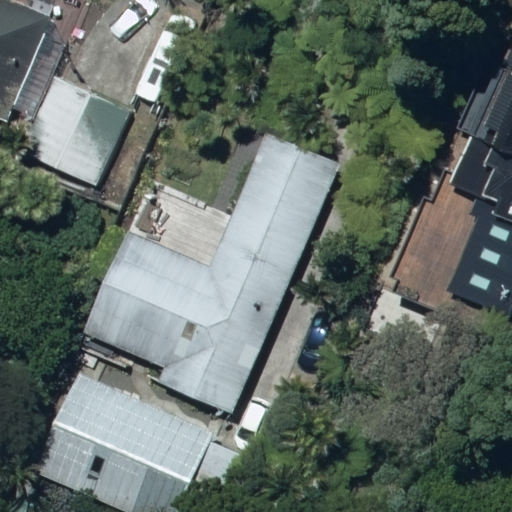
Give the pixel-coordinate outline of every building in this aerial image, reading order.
[(0,0),(0,123),(4,125),(48,21),(0,0)] [(505,320),(511,322),(511,48),(505,46),(443,189),(491,209),(450,303),(503,324),(505,320)] [(18,152),(92,183),(123,105),(49,75),(18,152)] [(154,383),(226,416),(333,166),(261,135),(205,267),(123,232),(80,335),(160,369),(154,383)] [(70,364),(95,381),(109,359),(83,342),(70,364)] [(249,511),(269,468),(209,442),(212,433),(80,375),(36,475),(120,511),(249,511)]
